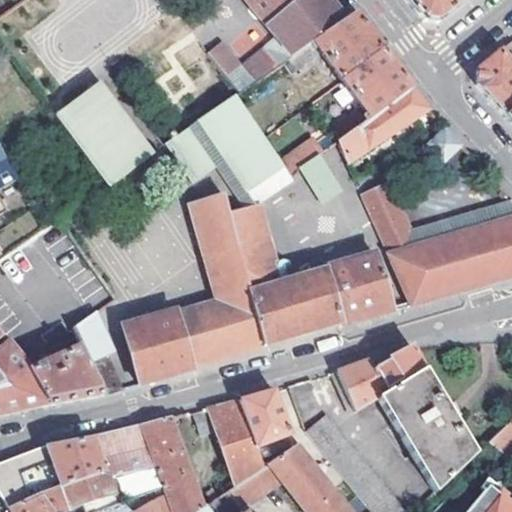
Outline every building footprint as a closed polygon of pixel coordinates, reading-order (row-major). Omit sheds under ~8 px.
[(242,0),(261,22),(294,0),(242,0)] [(344,21),(326,0),(294,0),(261,22),(275,40),(290,58),(302,50),(307,46),(344,21)] [(464,4),(460,0),(404,0),(423,22),(438,24),(464,4)] [(316,48),(340,82),(383,51),(355,13),(344,21),(307,46),(311,52),(316,48)] [(252,85),(238,65),(224,45),(221,40),(204,52),(235,96),(242,92),(252,85)] [(275,40),(238,65),(252,85),(261,78),(281,64),(290,58),(275,40)] [(511,65),(506,58),(511,53),(511,46),(510,44),(476,70),(475,86),(504,119),(511,111),(511,65)] [(290,58),(281,64),(288,73),(309,59),(302,50),(290,58)] [(360,119),(363,123),(411,89),(383,51),(340,82),(365,115),(360,119)] [(261,78),(252,85),(242,92),(248,100),(267,86),(261,78)] [(88,92),(57,121),(106,187),(142,161),(145,165),(152,159),(150,156),(151,155),(99,84),(88,92)] [(411,89),(363,123),(349,133),(337,141),(335,143),(345,165),(428,111),(411,89)] [(235,96),(234,97),(240,105),(248,100),(242,92),(235,96)] [(234,97),(197,123),(245,190),(252,188),(283,167),(280,163),(240,105),(234,97)] [(343,124),(349,133),(363,123),(360,119),(354,116),(343,124)] [(331,133),(337,141),(349,133),(343,124),(331,133)] [(446,125),(427,143),(445,162),(464,143),(446,125)] [(311,140),(292,154),(301,167),(317,156),(321,153),(311,140)] [(0,189),(18,180),(1,151),(0,148),(0,189)] [(292,154),(280,163),(283,167),(289,175),(298,169),(301,167),(292,154)] [(301,167),(298,169),(318,203),(335,192),(334,190),(337,189),(317,156),(301,167)] [(406,231),(376,166),(351,178),(353,181),(373,225),(410,306),(421,303),(511,276),(511,200),(406,231)] [(337,189),(334,190),(335,192),(354,234),(373,225),(353,181),(337,189)] [(366,320),(390,313),(374,254),(372,254),(370,248),(354,252),(356,259),(320,269),(321,272),(279,284),(252,188),(245,190),(190,207),(215,297),(217,303),(210,305),(175,316),(175,313),(121,329),(137,387),(163,379),(192,371),(191,369),(337,326),(338,328),(366,320)] [(78,189),(41,220),(47,230),(58,223),(57,220),(74,208),(86,199),(78,189)] [(57,220),(58,223),(83,258),(101,246),(74,208),(57,220)] [(208,298),(210,305),(217,303),(215,297),(208,298)] [(93,315),(71,331),(80,350),(88,366),(105,358),(112,355),(93,315)] [(36,409),(47,407),(28,373),(8,344),(0,350),(0,417),(25,411),(36,409)] [(92,398),(102,396),(88,366),(80,350),(28,373),(47,407),(92,398)] [(392,362),(375,370),(388,395),(424,371),(413,351),(392,362)] [(105,358),(88,366),(102,396),(103,396),(121,391),(105,358)] [(368,364),(335,374),(355,417),(378,401),(388,395),(375,370),(368,364)] [(388,395),(378,401),(436,494),(476,455),(424,371),(388,395)] [(289,391),(305,414),(320,404),(305,381),(289,391)] [(265,396),(238,403),(257,451),(262,449),(289,438),(273,394),(265,396)] [(207,411),(214,433),(233,489),(264,469),(257,451),(238,403),(207,411)] [(303,434),(365,508),(368,511),(404,511),(325,416),(303,434)] [(511,419),(488,444),(507,458),(511,452),(511,419)] [(154,469),(156,475),(162,492),(165,499),(169,511),(199,511),(202,511),(169,421),(139,428),(154,469)] [(0,500),(7,511),(105,475),(107,480),(119,477),(154,469),(139,428),(105,437),(46,447),(0,465),(0,500)] [(291,444),(284,447),(286,454),(293,449),(291,444)] [(268,466),(278,479),(304,511),(349,511),(296,448),(293,449),(286,454),(268,466)] [(156,475),(154,469),(119,477),(124,494),(149,488),(147,477),(156,475)] [(112,499),(107,480),(105,475),(7,511),(76,511),(80,510),(112,499)] [(511,511),(511,505),(488,486),(466,511),(511,511)] [(230,491),(225,495),(231,503),(237,499),(230,491)] [(169,511),(165,499),(141,511),(169,511)]
